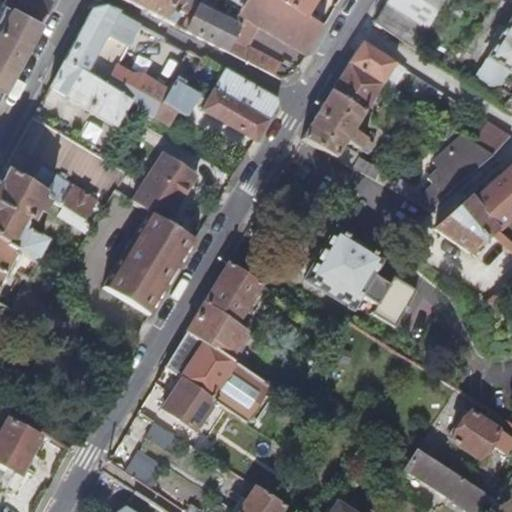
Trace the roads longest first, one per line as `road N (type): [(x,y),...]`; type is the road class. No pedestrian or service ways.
road 1 (residential): [(58,511),(299,101)]
road 2 (residential): [(299,101),(104,0)]
road 3 (residential): [(70,0),(0,129)]
